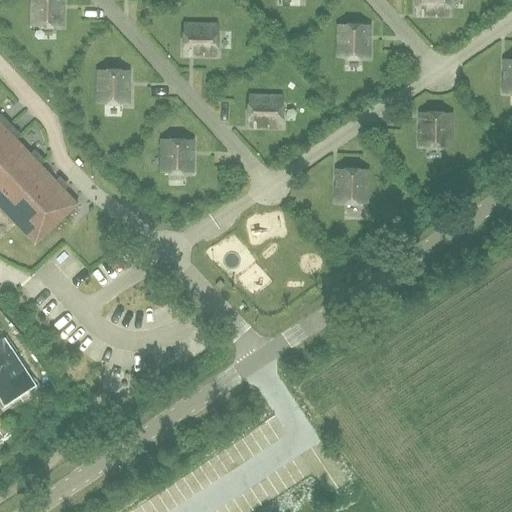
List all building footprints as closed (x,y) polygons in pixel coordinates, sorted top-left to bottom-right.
[(62,0),(32,0),(32,26),(62,27),(62,0)] [(416,0),(416,15),(449,16),(449,0),(416,0)] [(184,25),(184,55),(217,56),(217,25),(184,25)] [(369,26),(339,25),(338,58),(369,59),(369,26)] [(129,71),(98,71),(98,104),(128,104),(129,71)] [(282,97),(249,97),(248,127),(281,128),(282,97)] [(451,114),(420,113),(420,146),(451,147),(451,114)] [(0,122),(0,180),(29,153),(0,122)] [(193,141),(162,140),(162,173),(192,173),(193,141)] [(78,205),(29,153),(0,180),(0,207),(10,218),(9,219),(35,246),(78,205)] [(367,171),(337,170),(336,203),(367,203),(367,171)] [(258,296),(275,280),(260,264),(243,280),(258,296)] [(220,275),(208,287),(218,297),(230,285),(220,275)] [(6,344),(0,347),(0,395),(5,404),(34,386),(6,343),(5,343),(6,344)]
